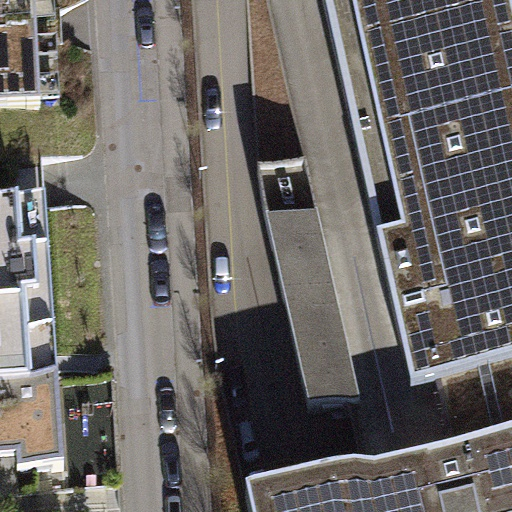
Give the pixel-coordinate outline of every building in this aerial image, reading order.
[(38,0),(0,0),(0,113),(45,112),(38,0)] [(243,511),(511,511),(511,0),(326,0),(414,392),(438,387),(445,421),(452,452),(402,463),(240,499),(243,511)] [(303,165),(252,178),(311,416),(362,404),(303,165)] [(0,384),(36,383),(32,295),(45,295),(43,255),(30,255),(28,213),(0,214),(0,384)] [(68,476),(63,381),(36,383),(0,384),(0,466),(23,465),(24,479),(68,476)]
